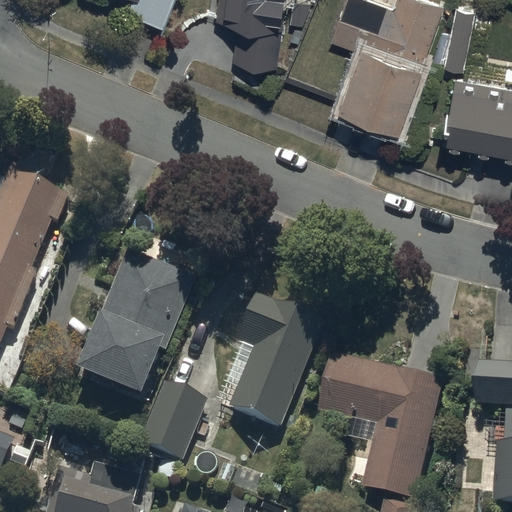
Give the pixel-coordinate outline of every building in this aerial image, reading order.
[(128,0),(122,14),(160,30),(173,0),(128,0)] [(220,0),(218,21),(238,27),(233,63),(277,73),(287,0),(220,0)] [(396,0),(393,9),(365,0),(345,0),(332,42),(360,52),(340,113),(404,134),(446,7),(425,0),(396,0)] [(477,12),(458,8),(445,67),(463,71),(477,12)] [(511,89),(458,79),(447,142),(511,154),(511,89)] [(31,274),(50,227),(58,231),(69,203),(10,179),(0,202),(0,349),(7,334),(16,338),(41,278),(31,274)] [(196,286),(128,255),(77,382),(141,410),(196,286)] [(323,329),(256,304),(238,349),(254,355),(230,416),(282,436),(323,329)] [(338,361),(325,416),(380,430),(365,490),(419,504),(447,388),(338,361)] [(511,374),(484,372),(482,412),(511,414),(511,418),(510,448),(502,447),(498,510),(511,511),(511,374)] [(208,407),(165,390),(141,450),(184,467),(208,407)] [(0,484),(15,448),(0,441),(0,484)] [(91,486),(67,479),(59,478),(50,511),(134,511),(142,483),(95,471),(91,486)]
